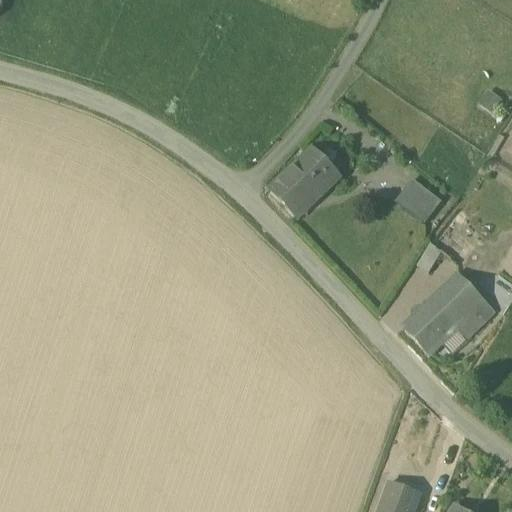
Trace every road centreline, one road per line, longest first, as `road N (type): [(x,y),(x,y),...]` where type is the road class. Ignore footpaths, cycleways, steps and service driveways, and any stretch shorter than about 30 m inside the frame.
road 1 (unclassified): [(511,457),(456,420),(243,195)]
road 2 (unclassified): [(243,195),(162,135),(65,92),(0,74)]
road 3 (residential): [(243,195),(332,89),(380,0)]
